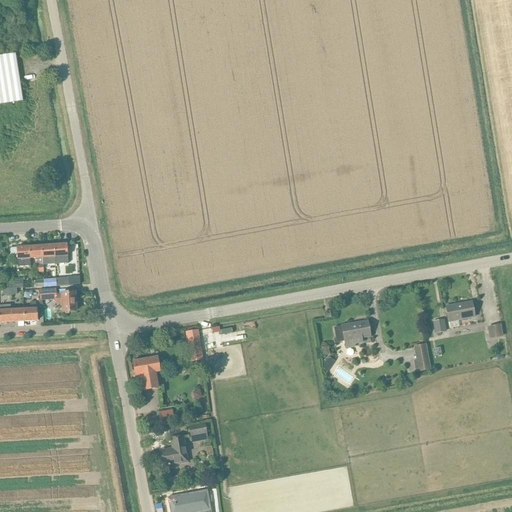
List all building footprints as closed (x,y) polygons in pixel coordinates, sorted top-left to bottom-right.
[(0,105),(22,102),(19,81),(16,59),(15,54),(0,56),(0,105)] [(67,245),(54,246),(55,258),(55,264),(67,264),(67,257),(67,245)] [(47,258),(55,258),(54,246),(41,247),(43,273),(48,273),(47,258)] [(38,273),(43,273),(41,247),(28,248),(29,260),(37,259),(38,273)] [(17,267),(30,266),(29,260),(28,248),(16,248),(16,260),(17,260),(17,267)] [(73,277),(68,277),(68,278),(68,285),(74,285),(80,285),(79,277),(73,277)] [(16,289),(23,288),(22,279),(13,279),(13,289),(16,289)] [(57,294),(56,290),(40,291),(41,301),(56,300),(56,305),(63,304),(63,313),(75,313),(75,294),(57,294)] [(30,310),(23,310),(24,322),(37,321),(36,309),(35,309),(35,303),(30,303),(30,310)] [(472,303),(445,308),(448,322),(450,329),(458,327),(457,321),(474,317),(472,303)] [(0,323),(11,323),(10,311),(10,305),(0,305),(0,323)] [(23,310),(10,311),(11,323),(24,322),(23,310)] [(434,334),(444,332),(442,320),(432,322),(434,334)] [(362,343),(361,338),(370,337),(367,322),(333,328),(336,343),(344,341),(344,342),(345,342),(346,349),(354,347),(354,344),(362,343)] [(502,337),(500,325),(487,327),(489,340),(502,337)] [(198,331),(185,333),(190,362),(202,360),(203,360),(199,341),(198,332),(198,331)] [(136,392),(158,388),(156,373),(160,372),(157,359),(133,363),(135,375),(133,376),(136,392)] [(416,361),(413,362),(415,373),(430,371),(428,359),(416,361)] [(200,390),(192,393),(194,400),(202,398),(200,390)] [(160,424),(173,422),(171,411),(159,413),(160,424)] [(191,437),(207,434),(205,424),(189,428),(191,437)] [(163,466),(187,462),(182,437),(170,440),(172,449),(160,451),(163,466)] [(208,496),(207,490),(167,497),(169,511),(211,511),(210,504),(208,496)]
